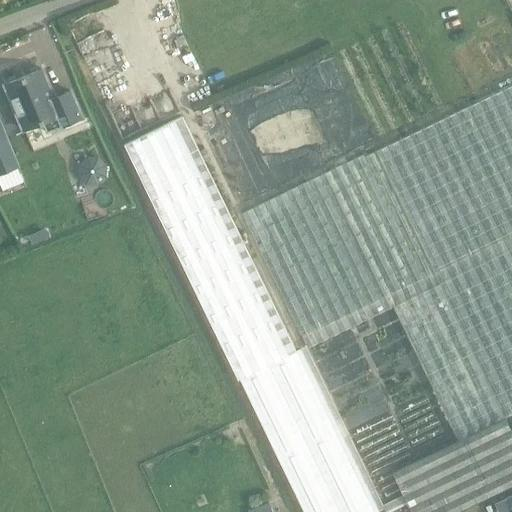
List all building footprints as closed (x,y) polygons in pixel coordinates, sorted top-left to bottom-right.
[(70,91),(54,98),(42,69),(5,85),(24,130),(43,123),(47,133),(82,118),(70,91)] [(408,511),(454,511),(511,483),(511,438),(502,419),(511,413),(511,85),(241,213),(306,347),(296,351),(183,117),(124,145),(237,379),(239,379),(303,511),(377,511),(384,508),(308,349),(393,308),(457,440),(389,473),(408,511)] [(0,122),(0,174),(18,167),(0,122)] [(87,158),(79,165),(79,176),(86,183),(97,183),(104,176),(104,165),(97,158),(87,158)] [(511,493),(494,500),(499,511),(511,507),(511,493)]
